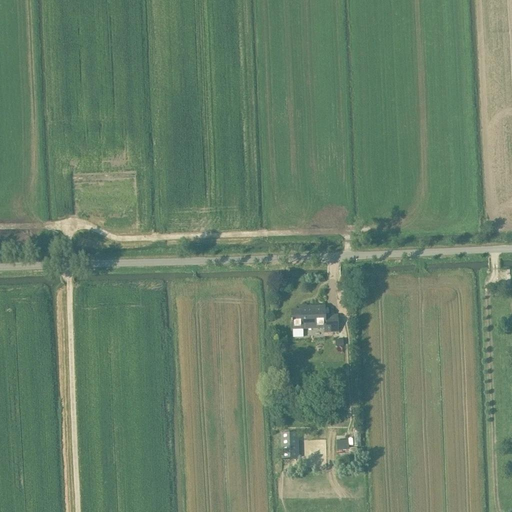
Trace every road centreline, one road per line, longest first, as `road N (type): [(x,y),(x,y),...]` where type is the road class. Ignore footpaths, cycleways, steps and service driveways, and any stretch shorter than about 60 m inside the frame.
road 1 (unclassified): [(0,266),(511,249)]
road 2 (track): [(77,511),(67,224),(0,226)]
road 3 (track): [(67,224),(118,238),(370,229)]
road 4 (track): [(15,0),(21,166),(33,225)]
